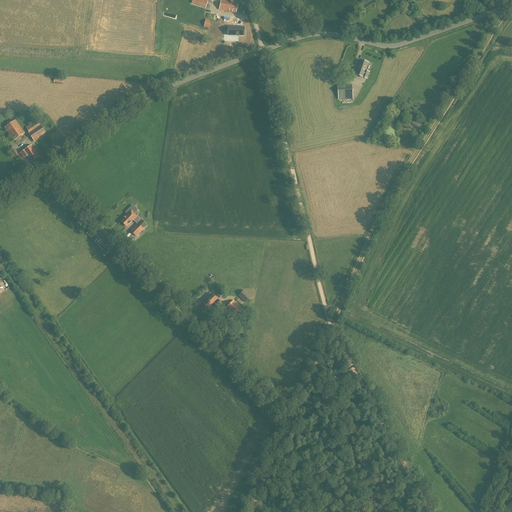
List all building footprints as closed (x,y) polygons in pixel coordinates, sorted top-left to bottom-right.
[(234,3),(234,0),(228,0),(229,1),(221,0),(220,0),(219,10),(236,13),(238,4),(234,3)] [(216,35),(219,21),(212,20),(209,33),(216,35)] [(245,28),(228,31),(229,35),(231,34),(232,38),(247,36),(245,28)] [(363,77),(367,79),(369,72),(365,71),(368,63),(360,60),(355,74),(363,77)] [(351,85),(337,86),(338,100),(352,99),(351,85)] [(13,122),(11,119),(5,123),(7,126),(4,128),(13,141),(24,133),(15,120),(13,122)] [(46,133),(36,120),(25,127),(29,133),(28,133),(34,142),(39,139),(38,138),(46,133)] [(414,120),(411,125),(422,131),(425,126),(414,120)] [(24,158),(27,156),(31,162),(39,157),(31,146),(20,153),(24,158)] [(18,155),(12,147),(8,149),(14,158),(18,155)] [(127,215),(121,221),(126,227),(133,220),(137,216),(134,213),(131,211),(127,215)] [(137,224),(130,231),(136,237),(146,226),(147,225),(146,225),(141,220),(137,224)] [(96,242),(100,239),(93,230),(88,233),(96,242)] [(99,245),(106,252),(109,249),(102,241),(99,245)] [(238,296),(245,303),(250,297),(243,290),(238,296)] [(202,303),(208,309),(213,304),(217,308),(222,304),(212,294),(202,303)] [(233,300),(225,309),(234,318),(243,309),(233,300)] [(222,312),(227,318),(230,314),(225,309),(222,312)] [(221,315),(218,319),(223,324),(226,320),(221,315)] [(226,348),(209,330),(205,334),(222,352),(226,348)] [(237,360),(230,353),(227,356),(234,364),(237,360)]
